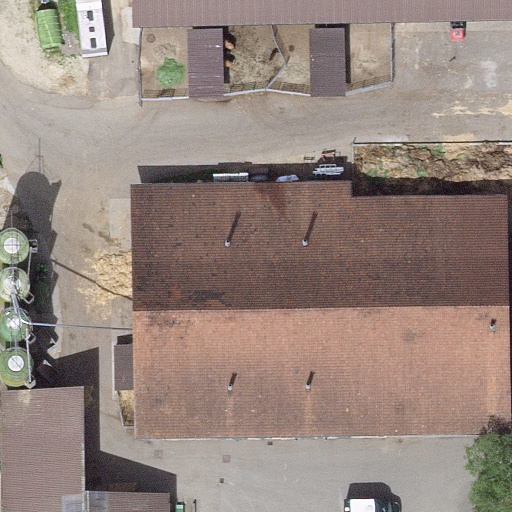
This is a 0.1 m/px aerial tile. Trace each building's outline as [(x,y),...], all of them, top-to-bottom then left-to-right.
[(511,0),(141,0),(142,29),(511,24),(511,0)] [(491,247),(338,249),(337,199),(140,202),(144,436),(206,435),(205,404),(493,399),(491,247)] [(15,243),(8,242),(1,243),(0,244),(0,273),(2,275),(9,277),(15,275),(21,272),(25,266),(26,259),(25,252),(21,247),(15,243)] [(16,282),(9,280),(2,281),(0,282),(0,313),(1,315),(8,316),(15,315),(21,311),(25,306),(27,299),(26,292),(22,286),(16,282)] [(18,321),(11,319),(4,320),(0,322),(0,351),(2,353),(9,355),(16,354),(22,351),(27,345),(28,338),(27,331),(24,325),(18,321)] [(19,359),(12,358),(5,359),(0,362),(0,390),(4,393),(11,395),(18,394),(24,390),(28,384),(30,377),(29,370),(25,364),(19,359)]
